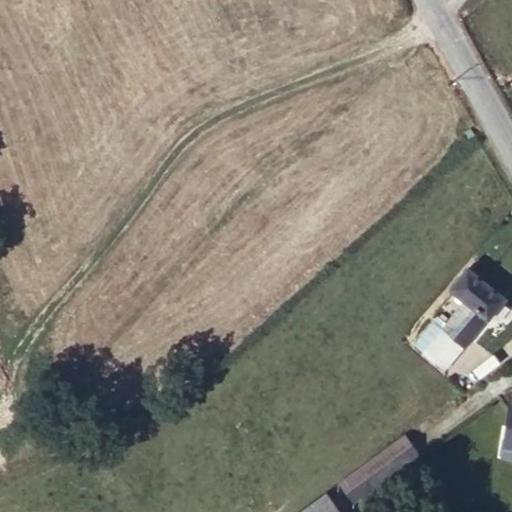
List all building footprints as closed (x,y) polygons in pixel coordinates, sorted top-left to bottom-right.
[(457,282),(477,258),(473,254),(452,278),(457,282)] [(511,300),(511,289),(477,258),(457,282),(477,300),(429,357),(448,377),(511,300)] [(442,384),(448,377),(429,357),(421,367),(442,384)] [(411,434),(344,481),(356,499),(423,453),(411,434)] [(511,445),(505,445),(501,444),(500,462),(511,463),(511,445)] [(340,511),(327,491),(297,511),(340,511)]
